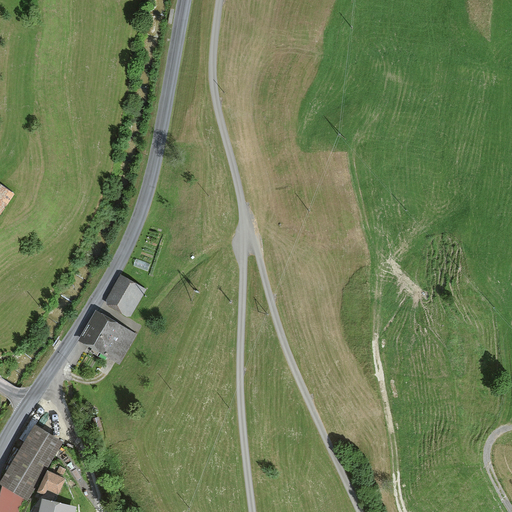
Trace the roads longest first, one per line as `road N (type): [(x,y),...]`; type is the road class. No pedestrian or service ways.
road 1 (tertiary): [(185,0),(132,235),(0,450)]
road 2 (track): [(361,511),(290,359),(244,212)]
road 3 (track): [(252,511),(240,392),(244,212)]
road 4 (track): [(244,212),(213,83),(219,0)]
road 5 (track): [(102,511),(45,380)]
